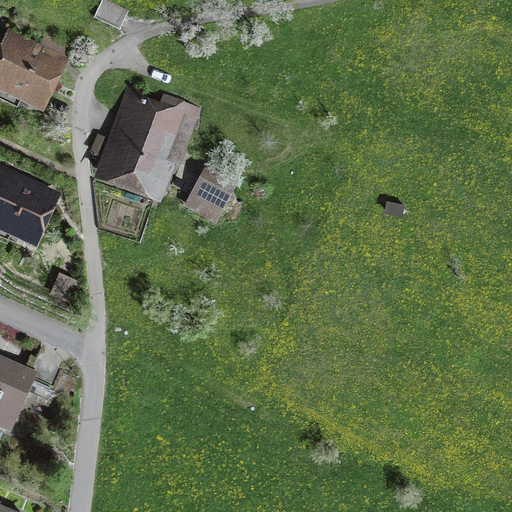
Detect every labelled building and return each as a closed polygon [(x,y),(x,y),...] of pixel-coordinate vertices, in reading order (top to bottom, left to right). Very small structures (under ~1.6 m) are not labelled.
[(103,0),(95,16),(119,27),(127,11),(103,0)] [(13,37),(0,64),(0,83),(40,103),(60,60),(13,37)] [(152,187),(164,157),(179,163),(200,108),(164,94),(160,105),(141,97),(143,91),(129,86),(118,115),(130,119),(119,148),(109,145),(100,168),(152,187)] [(0,223),(33,239),(52,196),(0,172),(0,223)] [(202,179),(193,197),(220,211),(229,193),(202,179)] [(36,358),(27,379),(30,380),(74,400),(75,379),(61,373),(63,370),(36,358)] [(0,423),(9,427),(30,380),(27,379),(13,373),(16,367),(0,359),(0,423)]
